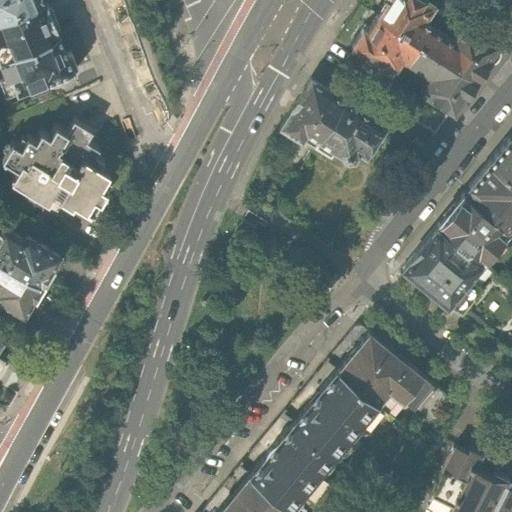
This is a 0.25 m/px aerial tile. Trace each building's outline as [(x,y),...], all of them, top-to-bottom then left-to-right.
[(0,0),(0,15),(36,0),(0,0)] [(0,53),(1,56),(1,57),(55,34),(58,33),(46,5),(43,4),(41,0),(36,0),(0,15),(0,53)] [(387,0),(377,16),(419,42),(431,24),(423,19),(433,4),(427,0),(387,0)] [(511,0),(500,0),(511,9),(511,0)] [(407,60),(419,42),(377,16),(367,32),(362,29),(351,47),(379,65),(374,74),(385,81),(401,56),(407,60)] [(431,24),(419,42),(477,79),(489,61),(496,60),(503,51),(495,46),(497,43),(463,22),(453,38),(431,24)] [(64,54),(55,34),(1,57),(9,76),(16,91),(16,93),(40,83),(47,84),(70,75),(73,69),(76,68),(70,52),(64,54)] [(465,97),(477,79),(419,42),(407,60),(429,74),(419,90),(453,111),(463,95),(465,97)] [(16,91),(9,76),(0,79),(0,82),(5,95),(16,91)] [(280,126),(313,146),(343,98),(310,78),(280,126)] [(355,150),(356,149),(364,154),(383,123),(343,98),(313,146),(330,157),(334,149),(341,153),(341,155),(346,158),(352,157),(355,153),(355,150)] [(10,178),(46,199),(50,192),(70,203),(72,200),(88,210),(95,197),(98,198),(104,188),(98,185),(107,171),(98,165),(102,157),(94,153),(97,146),(85,139),(91,129),(73,119),(65,131),(55,125),(48,136),(40,131),(34,140),(26,136),(19,147),(11,142),(1,158),(17,167),(10,178)] [(511,133),(488,163),(511,182),(511,133)] [(511,182),(488,163),(468,187),(469,188),(464,195),(507,231),(511,234),(511,232),(511,182)] [(481,263),(507,231),(464,195),(462,193),(436,226),(481,263)] [(241,218),(228,239),(241,248),(254,227),(241,218)] [(0,258),(44,285),(62,255),(27,234),(19,235),(2,225),(0,228),(0,258)] [(468,278),(481,263),(436,226),(401,268),(446,305),(468,278)] [(0,298),(27,314),(44,285),(0,258),(0,298)] [(480,288),(468,278),(446,305),(458,315),(480,288)] [(352,327),(338,344),(349,353),(336,369),(381,406),(387,411),(398,397),(413,408),(432,384),(363,327),(357,325),(352,327)] [(325,360),(299,391),(310,400),(292,422),(333,455),(360,421),(365,425),(381,406),(336,369),(325,360)] [(331,457),(333,455),(292,422),(281,413),(258,440),(270,450),(249,474),(289,507),(292,505),(295,503),(299,499),(299,495),(302,492),(313,501),(331,479),(320,470),(323,467),(326,465),(330,461),(331,457)] [(491,511),(505,484),(508,478),(493,471),(490,476),(475,468),(482,454),(468,447),(466,451),(454,445),(429,495),(450,506),(447,511),(491,511)] [(228,478),(199,511),(295,511),(289,507),(249,474),(232,495),(228,492),(234,484),(228,478)] [(511,511),(511,487),(505,484),(491,511),(511,511)]
